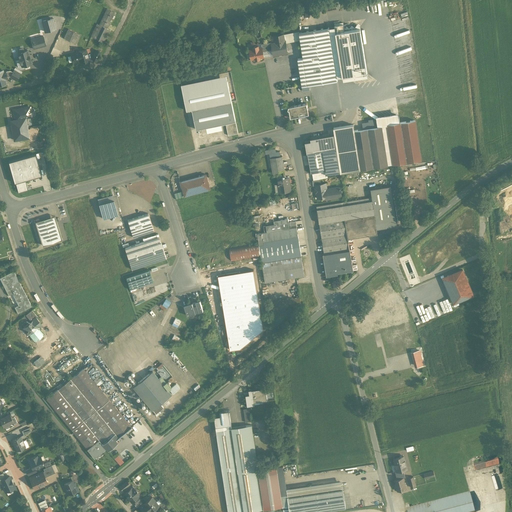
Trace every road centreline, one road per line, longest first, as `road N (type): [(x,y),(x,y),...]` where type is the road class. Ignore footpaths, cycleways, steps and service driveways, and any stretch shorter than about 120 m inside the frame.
road 1 (tertiary): [(109,486),(331,303)]
road 2 (tertiary): [(331,303),(511,161)]
road 3 (unclassified): [(331,303),(344,321),(392,511)]
road 4 (unclassified): [(290,132),(318,286),(331,303)]
road 5 (residential): [(0,349),(109,486)]
road 6 (unclassified): [(8,208),(157,168)]
road 7 (residential): [(8,208),(38,292),(83,339)]
road 8 (unclassified): [(157,168),(290,132)]
